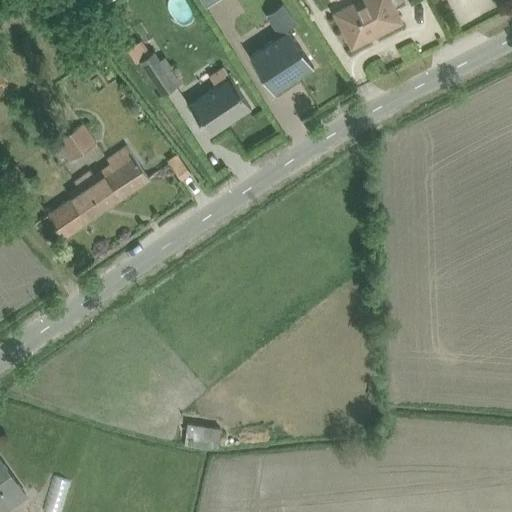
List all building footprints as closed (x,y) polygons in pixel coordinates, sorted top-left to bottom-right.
[(160,0),(171,15),(183,7),(178,0),(160,0)] [(274,89),(314,63),(290,26),(298,20),(284,0),(281,0),(265,11),(279,33),(249,53),(274,89)] [(353,45),(403,19),(392,0),(353,0),(334,10),(353,45)] [(123,54),(138,46),(131,32),(116,40),(123,54)] [(152,45),(136,57),(162,93),(178,81),(152,45)] [(212,131),(255,105),(235,72),(192,99),(212,131)] [(64,134),(76,154),(93,144),(80,124),(64,134)] [(69,235),(153,176),(134,149),(50,208),(69,235)] [(168,149),(159,153),(169,175),(179,170),(168,149)] [(206,436),(207,418),(177,417),(176,435),(206,436)] [(0,503),(3,508),(31,489),(0,446),(0,503)]
